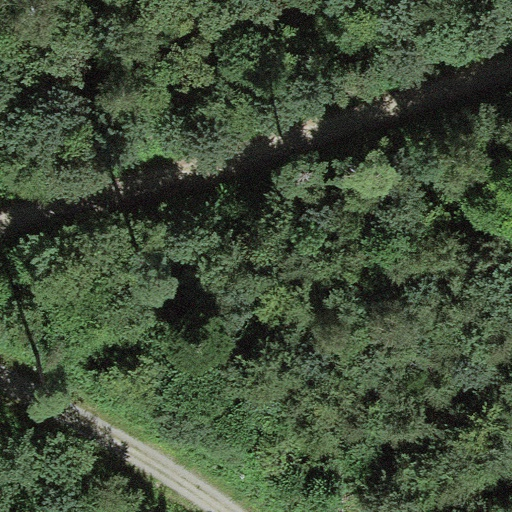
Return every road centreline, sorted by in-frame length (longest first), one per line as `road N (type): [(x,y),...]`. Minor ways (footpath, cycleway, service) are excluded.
road 1 (track): [(511,58),(0,221)]
road 2 (track): [(235,511),(159,459),(0,376)]
